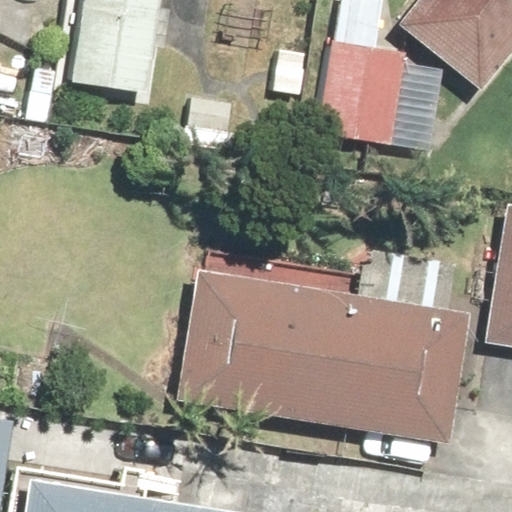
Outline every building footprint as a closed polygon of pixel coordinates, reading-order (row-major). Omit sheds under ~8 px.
[(151,0),(67,0),(57,72),(139,84),(151,0)] [(375,0),(318,0),(307,132),(390,139),(399,45),(371,42),(375,0)] [(511,0),(394,0),(384,13),(468,80),(511,24),(511,0)] [(211,150),(221,88),(186,82),(176,144),(211,150)] [(511,201),(491,199),(476,337),(511,340),(511,201)] [(438,298),(443,251),(351,240),(350,252),(206,235),(203,261),(183,258),(166,404),(439,436),(455,299),(438,298)] [(0,473),(0,511),(245,511),(248,489),(1,461),(0,473)]
